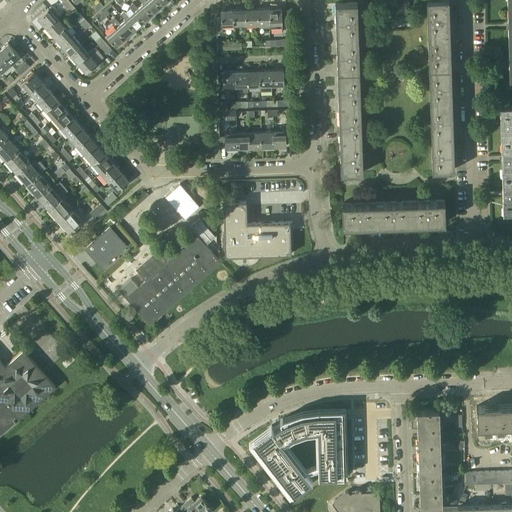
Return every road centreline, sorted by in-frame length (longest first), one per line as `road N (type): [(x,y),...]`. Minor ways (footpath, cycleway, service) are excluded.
road 1 (residential): [(310,165),(151,171),(85,96)]
road 2 (residential): [(472,243),(466,0)]
road 3 (unclassified): [(321,254),(251,281),(135,366)]
road 4 (residential): [(207,450),(272,402),(313,389),(401,387)]
road 5 (unclassified): [(310,165),(307,0)]
road 6 (unclassified): [(472,243),(321,254)]
road 7 (residential): [(85,96),(196,0)]
road 8 (residential): [(403,511),(401,387)]
